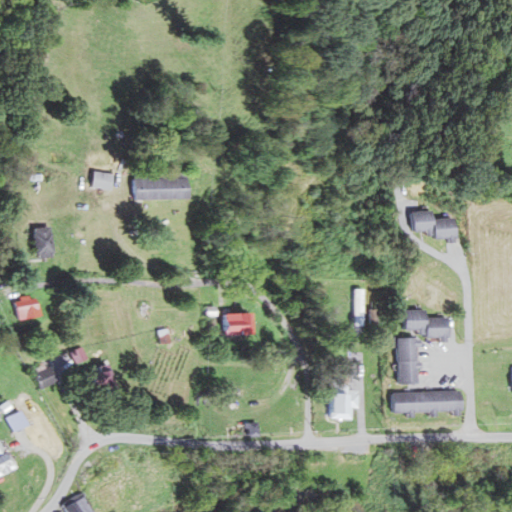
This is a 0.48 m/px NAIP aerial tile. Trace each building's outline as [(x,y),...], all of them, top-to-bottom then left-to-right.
[(112,175),(92,171),(89,186),(109,190),(112,175)] [(186,200),(186,172),(133,172),(133,200),(186,200)] [(409,212),(410,232),(432,231),(433,239),(456,238),(455,219),(432,219),(432,211),(409,212)] [(32,227),(32,257),(50,257),(50,227),(32,227)] [(37,315),(32,294),(11,300),(16,320),(37,315)] [(447,338),(447,317),(425,317),(425,309),(401,309),(401,330),(423,330),(423,338),(447,338)] [(249,313),(222,313),(222,335),(249,335),(249,313)] [(395,338),(395,383),(415,383),(415,338),(395,338)] [(54,382),(49,366),(31,372),(36,389),(54,382)] [(354,409),(354,391),(330,391),(330,419),(349,419),(349,409),(354,409)] [(459,411),(459,391),(390,392),(390,413),(459,411)] [(299,417),(299,399),(282,399),(282,417),(299,417)] [(8,430),(21,425),(16,412),(3,417),(8,430)] [(106,464),(104,459),(86,466),(92,483),(119,472),(114,461),(106,464)] [(59,506),(62,511),(88,511),(80,496),(59,506)]
